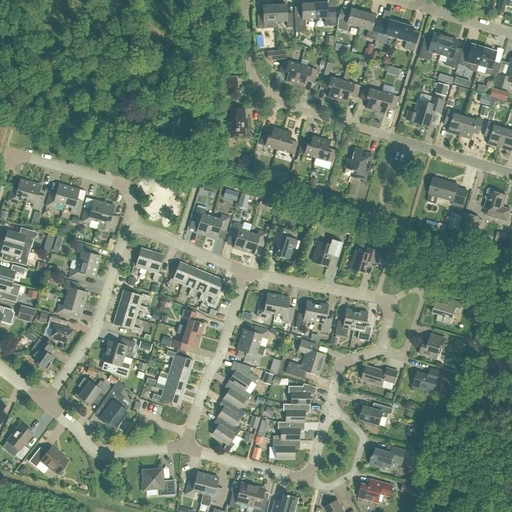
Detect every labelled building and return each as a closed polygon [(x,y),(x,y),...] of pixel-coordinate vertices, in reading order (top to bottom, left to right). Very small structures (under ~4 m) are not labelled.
[(499,0),(495,16),(501,17),(506,0),(499,0)] [(313,3),(314,19),(324,18),(324,26),(336,25),(335,8),(327,8),(326,2),(313,3)] [(294,19),(295,32),(305,32),(304,19),(314,19),(313,3),(300,4),(301,19),(294,19)] [(256,17),(257,31),(268,30),(268,25),(275,24),(274,5),(262,6),(262,17),(256,17)] [(274,5),(275,24),(286,24),(287,30),(292,29),(292,16),(286,16),(285,5),(274,5)] [(348,24),(358,27),(362,13),(350,9),(349,13),(340,10),(338,19),(336,29),(346,32),(348,24)] [(365,37),(375,41),(380,22),(374,20),(375,16),(362,13),(358,27),(367,30),(365,37)] [(387,36),(396,39),(401,24),(388,20),(387,24),(380,22),(375,41),(385,43),(387,36)] [(403,49),(412,52),(414,44),(415,44),(418,33),(412,31),(413,28),(401,24),(396,39),(405,42),(403,49)] [(432,53),(439,55),(445,37),(433,33),(429,46),(422,44),(418,58),(430,61),(432,53)] [(456,69),(458,64),(460,55),(453,53),(457,41),(445,37),(439,55),(447,58),(444,66),(456,69)] [(478,66),(483,48),(470,45),(468,54),(461,52),(460,55),(458,64),(469,68),(469,69),(470,71),(476,72),(478,66)] [(484,72),(496,76),(499,64),(493,62),(496,52),(483,48),(478,66),(486,68),(484,72)] [(364,50),(362,57),(369,59),(370,52),(364,50)] [(284,51),(269,53),(270,59),(285,58),(284,51)] [(511,59),(510,59),(504,77),(497,75),(494,86),(507,90),(509,83),(511,83),(511,59)] [(285,82),(294,85),(299,65),(282,60),(278,72),(287,75),(285,82)] [(294,85),(303,88),(305,80),(314,82),(317,70),(299,65),(294,85)] [(336,100),(345,102),(348,95),(356,98),(359,85),(348,82),(351,74),(345,72),(343,80),(342,80),(336,100)] [(327,97),(336,100),(342,80),(324,75),(321,87),(329,90),(327,97)] [(446,76),(444,82),(451,84),(453,78),(446,76)] [(456,77),(454,83),(461,85),(463,79),(456,77)] [(219,80),(220,92),(237,91),(236,79),(219,80)] [(437,83),(433,94),(444,97),(447,86),(437,83)] [(365,108),(375,111),(380,92),(363,86),(359,98),(367,101),(365,108)] [(505,99),(507,94),(495,90),(493,95),(505,99)] [(375,111),(384,114),(386,107),(394,109),(398,97),(380,92),(375,111)] [(480,95),(477,103),(488,107),(490,99),(480,95)] [(412,122),(429,127),(434,111),(440,113),(444,101),(431,97),(429,104),(417,101),(414,114),(408,112),(405,120),(413,122),(412,122)] [(235,109),(235,106),(227,106),(228,121),(227,121),(227,132),(231,131),(231,137),(245,136),(245,128),(248,128),(247,119),(245,119),(244,108),(235,109)] [(459,136),(464,117),(452,114),(453,111),(447,109),(443,124),(449,126),(447,132),(459,136)] [(487,112),(485,119),(491,121),(494,114),(487,112)] [(459,136),(470,139),(472,133),(477,134),(482,119),(476,118),(475,120),(464,117),(459,136)] [(487,144),(499,148),(504,129),(493,126),(494,123),(487,121),(483,136),(489,138),(487,144)] [(259,145),(277,150),(282,130),(273,127),(271,135),(263,132),(259,145)] [(499,148),(510,151),(511,145),(511,131),(504,129),(499,148)] [(277,150),(294,155),(298,143),(289,140),(291,133),(282,130),(277,150)] [(298,153),(316,159),(321,139),(312,136),(310,143),(302,141),(298,153)] [(316,159),(333,164),(337,151),(329,149),(331,142),(321,139),(316,159)] [(345,168),(350,170),(350,171),(352,172),(350,177),(358,180),(359,177),(366,180),(373,156),(365,154),(365,155),(362,154),(363,151),(355,149),(351,160),(348,159),(345,168)] [(238,160),(237,168),(248,170),(251,158),(244,156),(242,161),(238,160)] [(251,171),(259,174),(262,165),(253,163),(251,171)] [(280,174),(278,180),(284,182),(286,176),(280,174)] [(291,177),(289,183),(296,185),(298,179),(291,177)] [(18,200),(25,202),(30,182),(20,179),(17,189),(11,187),(7,202),(17,204),(18,200)] [(434,179),(429,194),(453,201),(452,205),(463,208),(468,192),(458,189),(459,186),(434,179)] [(32,208),(40,211),(44,197),(38,195),(41,185),(30,182),(25,202),(33,204),(32,208)] [(57,204),(63,206),(69,187),(58,184),(55,194),(50,192),(46,206),(55,209),(57,204)] [(70,213),(79,215),(83,201),(77,200),(80,190),(69,187),(63,206),(71,208),(70,213)] [(484,209),(489,210),(487,216),(507,221),(511,209),(503,207),(506,195),(499,193),(499,191),(488,187),(485,198),(487,199),(484,209)] [(248,205),(250,194),(243,193),(242,204),(248,205)] [(91,220),(99,222),(104,203),(93,200),(91,210),(85,208),(81,222),(90,225),(91,220)] [(104,229),(114,231),(118,217),(112,216),(115,206),(104,203),(99,222),(105,224),(104,229)] [(195,233),(206,236),(212,217),(204,215),(205,210),(197,208),(192,222),(198,223),(195,233)] [(0,218),(0,219),(6,221),(7,217),(8,217),(8,215),(7,215),(8,213),(2,212),(0,218)] [(452,213),(449,224),(450,224),(449,230),(458,233),(460,228),(460,229),(464,216),(452,213)] [(461,232),(473,236),(479,218),(466,214),(461,232)] [(206,236),(216,239),(219,230),(225,232),(229,218),(221,215),(219,219),(212,217),(206,236)] [(72,217),(70,223),(77,225),(79,219),(72,217)] [(232,248),(243,252),(249,232),(241,230),(242,226),(234,223),(229,237),(235,239),(232,248)] [(439,227),(438,231),(445,233),(445,232),(447,226),(440,223),(439,227)] [(298,250),(300,242),(295,240),(286,237),(288,230),(277,227),(273,240),(279,242),(278,246),(275,255),(289,259),(292,248),(298,250)] [(342,233),(349,235),(351,229),(344,227),(342,233)] [(4,241),(30,249),(33,238),(36,239),(38,233),(22,228),(21,234),(7,230),(4,241)] [(243,252),(254,255),(256,245),(262,247),(266,233),(258,230),(256,235),(249,232),(243,252)] [(45,242),(51,244),(53,236),(47,234),(45,242)] [(500,245),(505,247),(509,236),(503,234),(500,245)] [(318,242),(312,262),(327,267),(331,255),(338,257),(342,243),(331,240),(329,245),(318,242)] [(30,249),(4,241),(0,253),(14,257),(13,262),(26,266),(28,260),(27,260),(30,249)] [(78,262),(98,267),(101,256),(91,254),(93,248),(79,244),(76,253),(81,254),(78,262)] [(138,268),(146,271),(152,252),(140,248),(135,266),(133,266),(131,274),(136,276),(138,268)] [(378,251),(367,248),(365,254),(355,250),(349,269),(356,272),(358,273),(358,272),(364,274),(367,262),(374,264),(378,251)] [(152,281),(157,282),(160,274),(158,273),(163,255),(152,252),(146,271),(154,273),(152,281)] [(69,277),(84,281),(85,275),(95,278),(98,267),(78,262),(76,269),(72,268),(69,277)] [(183,285),(190,267),(179,262),(172,280),(170,279),(167,287),(172,289),(175,281),(183,285)] [(0,279),(12,283),(15,272),(24,275),(25,269),(12,265),(10,271),(0,267),(0,279)] [(191,296),(201,271),(190,267),(183,285),(191,288),(188,295),(191,296)] [(201,301),(212,276),(201,271),(191,296),(193,297),(195,290),(201,293),(199,300),(201,301)] [(209,304),(214,306),(217,299),(216,298),(223,281),(212,276),(201,301),(203,302),(206,295),(212,297),(209,304)] [(135,279),(129,277),(127,285),(133,287),(135,279)] [(2,299),(16,303),(17,297),(9,294),(12,283),(0,279),(0,292),(4,293),(2,299)] [(65,298),(84,303),(87,293),(78,290),(80,284),(65,280),(63,289),(67,290),(65,298)] [(152,284),(149,291),(157,294),(159,286),(152,284)] [(123,290),(120,302),(146,310),(147,308),(139,305),(141,299),(149,302),(150,297),(142,294),(141,296),(123,290)] [(266,314),(274,315),(278,296),(267,293),(265,303),(259,302),(256,316),(266,318),(266,314)] [(281,321),(291,323),(294,309),(288,307),(290,298),(278,296),(274,315),(282,317),(281,321)] [(56,313),(70,317),(72,311),(81,314),(84,303),(65,298),(63,306),(59,305),(56,313)] [(438,315),(436,320),(451,325),(455,312),(460,313),(462,303),(449,299),(447,303),(436,300),(432,313),(438,315)] [(306,321),(313,323),(317,305),(314,305),(314,302),(306,301),(303,317),(297,315),(295,327),(304,329),(306,321)] [(116,313),(135,319),(138,310),(145,313),(146,310),(120,302),(116,313)] [(320,332),(329,334),(331,322),(325,321),(328,305),(320,303),(319,306),(317,305),(313,323),(321,324),(320,332)] [(19,305),(16,319),(30,323),(34,309),(19,305)] [(0,306),(0,322),(0,321),(8,323),(12,310),(0,306)] [(347,329),(353,330),(356,313),(353,312),(354,310),(346,308),(343,324),(337,323),(334,335),(346,337),(347,329)] [(178,329),(200,336),(204,324),(195,321),(197,314),(184,310),(181,317),(188,320),(186,327),(179,325),(178,329)] [(357,339),(368,341),(370,329),(364,328),(367,313),(359,311),(359,313),(356,313),(353,330),(358,331),(357,339)] [(49,318),(46,312),(40,315),(43,321),(49,318)] [(130,332),(139,334),(140,329),(133,327),(135,319),(116,313),(113,324),(131,330),(130,332)] [(52,330),(50,338),(68,343),(72,330),(60,327),(62,320),(49,317),(46,328),(52,330)] [(240,340),(259,346),(261,338),(265,339),(268,331),(254,326),(252,332),(243,329),(240,340)] [(172,348),(185,352),(187,345),(197,348),(200,336),(178,329),(176,333),(183,335),(181,343),(174,341),(172,348)] [(441,354),(445,338),(431,334),(427,346),(422,345),(419,355),(437,360),(438,354),(441,354)] [(32,335),(29,340),(34,343),(37,338),(32,335)] [(41,365),(40,366),(47,371),(52,364),(51,363),(54,358),(46,353),(46,351),(49,346),(39,339),(31,351),(35,353),(31,358),(41,365)] [(106,351),(124,357),(126,351),(132,353),(133,348),(108,340),(106,348),(107,348),(106,351)] [(244,359),(258,363),(261,355),(256,353),(259,346),(240,340),(236,350),(246,353),(244,359)] [(305,354),(303,360),(321,365),(322,362),(323,363),(325,355),(316,352),(318,346),(301,340),(297,351),(305,354)] [(171,366),(189,372),(193,361),(175,355),(176,353),(167,350),(166,356),(173,358),(171,366)] [(102,362),(129,370),(130,365),(122,362),(124,357),(106,351),(105,354),(104,354),(102,362)] [(301,366),(288,362),(285,373),(303,378),(305,372),(319,376),(321,369),(320,369),(321,365),(303,360),(301,366)] [(137,370),(143,372),(146,365),(139,363),(137,370)] [(235,370),(229,381),(244,391),(245,391),(251,382),(253,383),(257,377),(249,372),(251,367),(238,363),(235,370)] [(159,375),(186,383),(189,372),(171,366),(168,374),(160,372),(159,375)] [(398,372),(387,369),(386,372),(366,366),(362,380),(383,386),(384,380),(395,383),(398,372)] [(428,389),(435,391),(437,382),(443,384),(446,373),(434,370),(432,376),(417,372),(413,387),(427,391),(428,389)] [(272,375),(264,372),(261,382),(269,385),(272,375)] [(156,386),(182,394),(186,383),(159,375),(159,377),(167,379),(165,385),(157,383),(156,386)] [(272,383),(279,385),(281,378),(274,376),(272,383)] [(89,404),(97,393),(103,397),(110,387),(100,380),(96,387),(89,382),(84,390),(81,388),(79,390),(74,397),(81,402),(84,403),(85,401),(89,404)] [(127,406),(125,404),(121,402),(124,398),(119,394),(118,393),(124,386),(118,381),(109,393),(99,407),(101,404),(107,408),(100,418),(99,419),(109,426),(110,424),(115,428),(126,412),(124,410),(127,406)] [(229,389),(223,399),(239,409),(245,400),(247,401),(251,395),(245,391),(244,391),(229,381),(225,386),(229,389)] [(291,405),(309,405),(309,393),(315,393),(316,388),(303,384),(302,387),(288,386),(288,393),(291,393),(291,404),(291,405)] [(160,400),(178,406),(182,394),(156,386),(155,388),(163,390),(161,397),(153,394),(152,399),(160,402),(160,400)] [(224,407),(217,417),(233,427),(239,417),(242,419),(246,413),(239,409),(223,399),(220,404),(224,407)] [(285,423),(304,423),(304,411),(309,411),(309,405),(291,405),(291,404),(283,404),(283,411),(285,411),(285,422),(285,423)] [(376,404),(375,410),(364,407),(360,420),(380,425),(382,417),(388,418),(389,414),(392,415),(393,409),(376,404)] [(264,413),(271,416),(274,410),(266,407),(264,413)] [(248,428),(255,430),(259,419),(251,416),(248,428)] [(212,435),(228,445),(234,435),(236,437),(240,431),(233,427),(217,417),(214,422),(218,425),(212,435)] [(261,423),(259,428),(265,430),(267,423),(261,421),(261,423)] [(280,441),(299,441),(299,429),(304,429),(304,423),(285,423),(285,422),(277,422),(277,429),(280,429),(280,440),(280,441)] [(15,455),(21,460),(29,450),(23,445),(33,433),(21,424),(7,441),(19,451),(15,455)] [(243,442),(250,444),(253,436),(243,434),(242,437),(244,438),(243,442)] [(275,459),(294,459),(294,447),(299,447),(299,441),(280,441),(280,440),(272,440),(272,447),(275,447),(275,459)] [(41,461),(57,474),(68,461),(51,447),(45,454),(38,449),(29,462),(36,467),(41,461)] [(374,456),(372,455),(370,465),(382,468),(383,466),(391,468),(393,461),(402,464),(406,451),(393,447),(391,454),(376,449),(374,456)] [(407,461),(413,462),(415,452),(410,451),(407,461)] [(23,466),(17,473),(21,476),(23,474),(25,471),(26,468),(23,466)] [(141,475),(142,476),(143,483),(141,483),(142,492),(146,491),(146,490),(157,489),(157,495),(164,494),(164,496),(175,495),(174,483),(163,484),(162,469),(142,470),(142,474),(141,475)] [(200,504),(208,475),(197,472),(194,482),(188,480),(185,494),(194,497),(195,492),(202,494),(200,504)] [(210,501),(218,503),(222,489),(216,487),(219,478),(208,475),(200,504),(200,505),(201,503),(209,505),(210,501)] [(381,494),(390,496),(393,486),(376,481),(374,487),(363,484),(359,497),(379,503),(381,494)] [(240,504),(247,506),(252,486),(241,483),(238,493),(232,492),(228,507),(239,509),(240,504)] [(402,492),(416,496),(418,486),(405,483),(402,492)] [(252,511),(264,511),(267,501),(261,499),(264,489),(252,486),(247,506),(253,507),(252,511)] [(271,511),(293,511),(297,498),(283,494),(281,503),(278,511),(271,511)] [(354,511),(354,510),(350,511),(344,511),(338,500),(325,507),(327,511),(354,511)]
